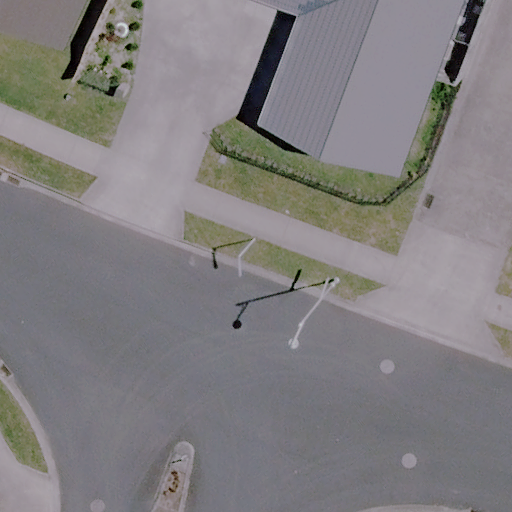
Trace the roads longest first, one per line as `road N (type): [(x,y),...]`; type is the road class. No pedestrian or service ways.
road 1 (residential): [(398,420),(511,81)]
road 2 (residential): [(0,260),(231,366)]
road 3 (residential): [(231,366),(398,420)]
road 4 (residential): [(176,511),(231,366)]
road 5 (residential): [(398,420),(511,461)]
